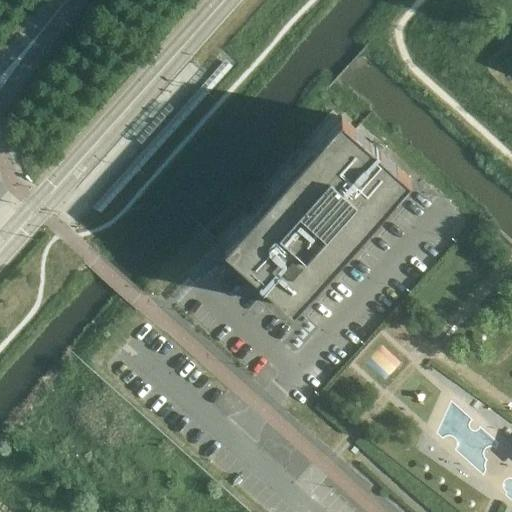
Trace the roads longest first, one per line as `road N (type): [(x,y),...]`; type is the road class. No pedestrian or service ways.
road 1 (residential): [(296,369),(440,205)]
road 2 (residential): [(233,440),(134,353)]
road 3 (residential): [(203,285),(296,369)]
